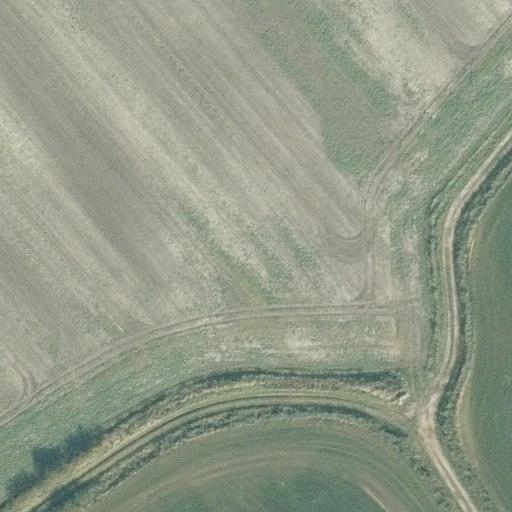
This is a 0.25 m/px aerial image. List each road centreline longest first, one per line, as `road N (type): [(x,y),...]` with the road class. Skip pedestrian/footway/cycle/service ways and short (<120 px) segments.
road 1 (track): [(429,430),(342,398),(189,412),(117,451),(40,511)]
road 2 (track): [(511,138),(459,201),(455,309),(429,430)]
